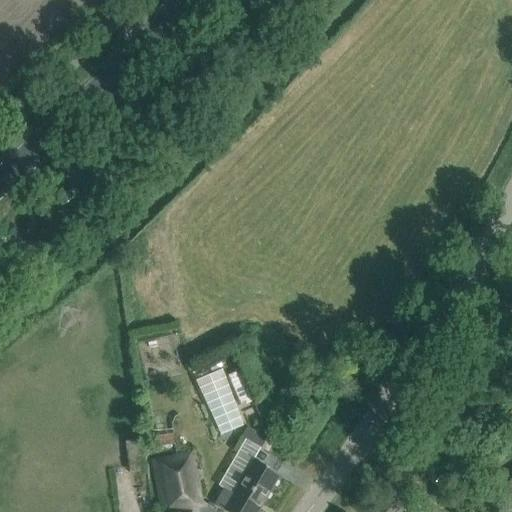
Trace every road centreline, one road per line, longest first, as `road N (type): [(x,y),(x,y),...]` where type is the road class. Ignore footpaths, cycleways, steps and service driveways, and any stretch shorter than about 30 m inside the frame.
road 1 (primary): [(0,250),(127,139),(263,0)]
road 2 (unclassified): [(301,511),(460,292)]
road 3 (primary): [(179,0),(0,174)]
